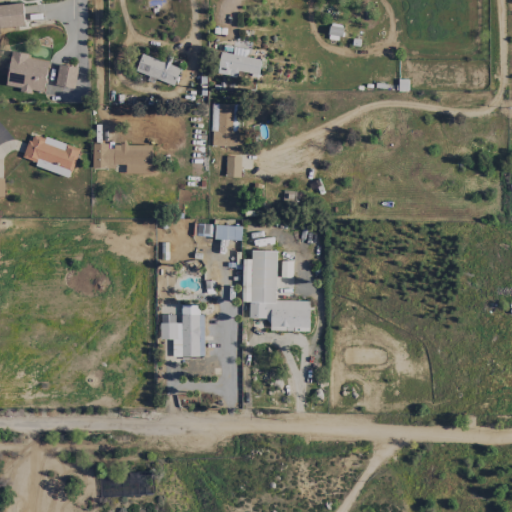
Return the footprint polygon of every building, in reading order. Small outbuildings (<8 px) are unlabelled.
[(0,27),(24,26),(23,4),(0,4),(0,27)] [(342,25),(330,24),(328,39),(339,41),(342,25)] [(44,93),(49,59),(10,53),(5,88),(44,93)] [(237,72),(258,75),(261,59),(220,53),(216,74),(236,77),(237,72)] [(135,72),(174,85),(180,67),(141,54),(135,72)] [(54,84),(72,88),(77,68),(59,64),(54,84)] [(237,132),(238,104),(212,103),(211,146),(241,147),(242,132),(237,132)] [(34,166),(70,177),(79,148),(31,133),(23,158),(35,162),(34,166)] [(92,167),(124,167),(124,173),(152,173),(152,148),(107,148),(107,144),(92,144),(92,167)] [(240,177),(241,157),(226,156),(225,177),(240,177)] [(194,236),(212,236),(212,225),(195,224),(194,236)] [(214,239),(241,240),(241,226),(215,225),(214,239)] [(275,300),(276,251),(251,250),(251,259),(242,259),(241,301),(249,302),(248,318),(269,318),(269,329),(308,329),(309,301),(275,300)] [(199,305),(181,305),(181,323),(174,323),(174,315),(160,315),(160,339),(172,339),(172,357),(204,357),(204,314),(199,314),(199,305)]
